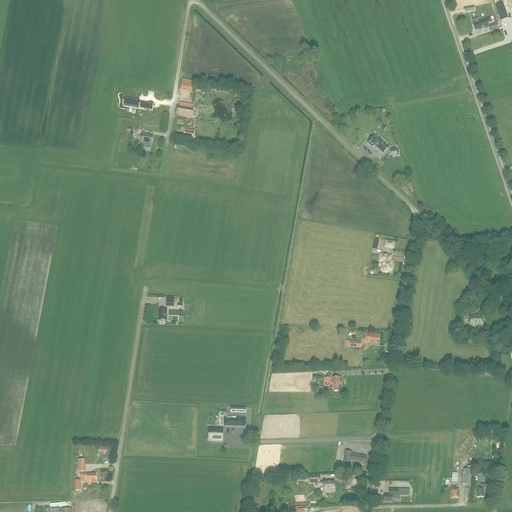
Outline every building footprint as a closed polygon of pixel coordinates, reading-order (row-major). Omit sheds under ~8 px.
[(496,6),(498,14),(504,12),(502,4),(496,6)] [(487,23),(491,21),(490,18),(482,20),(485,27),(484,27),(485,28),(489,27),(487,23)] [(485,27),(482,20),(479,22),(473,24),(475,31),(484,27),(485,27)] [(192,91),(193,82),(182,80),(181,89),(192,91)] [(140,101),(125,98),(124,106),(138,108),(140,101)] [(191,118),(193,108),(179,105),(177,115),(191,118)] [(152,144),(153,136),(142,135),(141,143),(148,144),(148,143),(152,144)] [(374,136),(367,143),(372,147),(374,145),(383,153),(388,147),(380,139),(379,140),(374,136)] [(392,264),(390,261),(391,256),(380,254),(379,262),(382,262),(381,270),(383,272),(386,273),(388,272),(389,271),(392,271),(392,266),(391,266),(392,264)] [(166,321),(167,310),(158,310),(158,320),(166,321)] [(470,315),(470,325),(483,325),(483,315),(470,315)] [(378,343),(379,334),(365,333),(364,341),(378,343)] [(318,384),(318,379),(323,379),(323,375),(314,375),(314,385),(318,384)] [(245,427),(245,425),(245,419),(237,419),(224,418),(224,426),(245,427)] [(238,428),(229,427),(229,440),(238,440),(238,428)] [(209,440),(213,440),(222,440),(223,429),(209,428),(209,437),(209,440)] [(365,463),(366,456),(351,454),(351,452),(345,451),(343,462),(349,463),(350,461),(365,463)] [(470,485),(472,470),(463,469),(461,484),(470,485)] [(80,480),(80,481),(86,481),(92,481),(92,482),(93,483),(95,483),(95,482),(95,481),(96,481),(96,474),(80,474),(80,480)] [(324,493),(335,492),(334,482),(319,482),(319,476),(309,476),(309,483),(317,483),(317,485),(319,485),(319,487),(324,487),(324,493)] [(481,487),(477,487),(477,489),(476,489),(477,497),(484,497),(484,489),(483,489),(483,488),(487,487),(487,483),(481,483),(481,487)] [(451,498),(459,498),(459,490),(456,490),(456,487),(450,487),(451,498)] [(389,489),(389,495),(384,495),(384,502),(392,502),(392,499),(396,499),(396,495),(409,496),(409,490),(389,489)]
